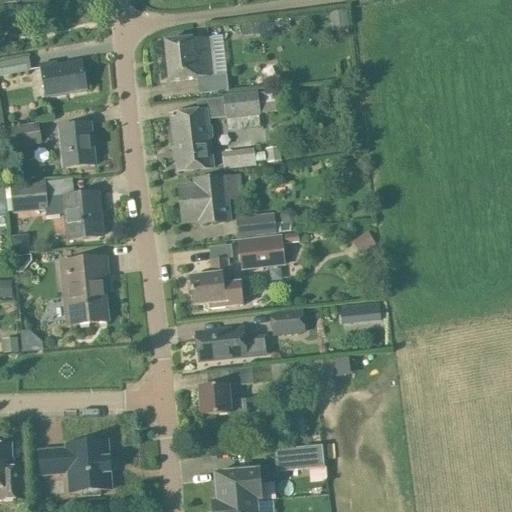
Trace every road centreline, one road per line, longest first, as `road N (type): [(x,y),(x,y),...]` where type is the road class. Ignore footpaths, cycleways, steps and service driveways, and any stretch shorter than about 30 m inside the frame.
road 1 (residential): [(163,397),(124,31)]
road 2 (residential): [(124,31),(325,0)]
road 3 (residential): [(0,403),(163,397)]
